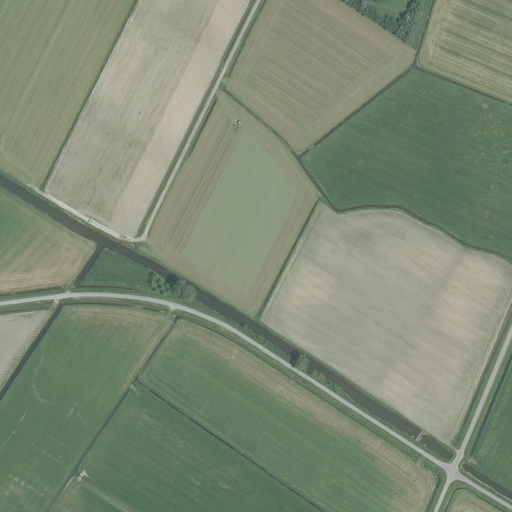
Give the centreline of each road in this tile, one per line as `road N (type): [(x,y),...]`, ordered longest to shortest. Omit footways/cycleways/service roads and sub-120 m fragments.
road 1 (unclassified): [(452,472),(221,324),(169,304),(109,296),(0,305)]
road 2 (track): [(136,240),(258,0)]
road 3 (unclassified): [(452,472),(511,329)]
